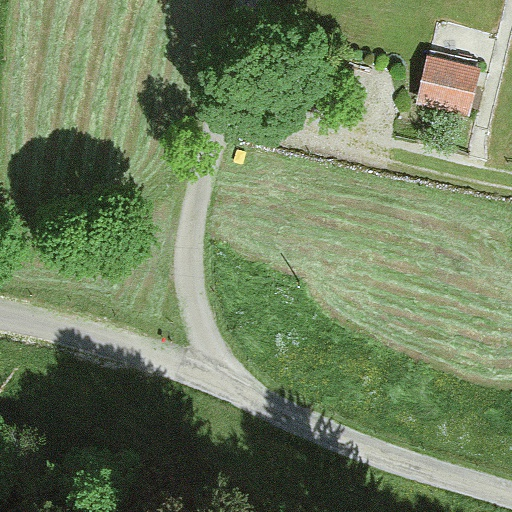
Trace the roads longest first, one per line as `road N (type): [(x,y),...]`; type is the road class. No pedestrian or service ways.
road 1 (track): [(511,496),(370,451),(233,385),(0,311)]
road 2 (track): [(233,385),(192,299),(188,247),(249,0)]
